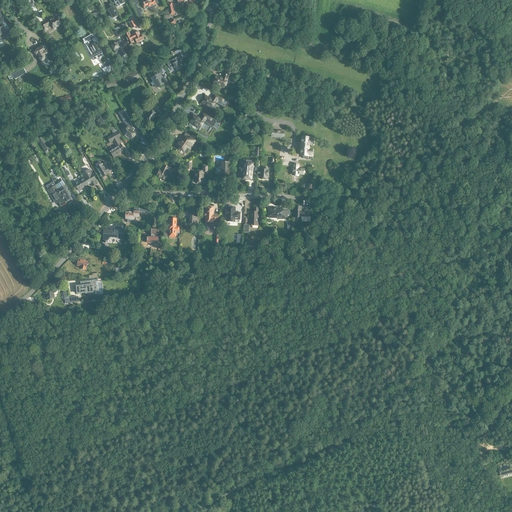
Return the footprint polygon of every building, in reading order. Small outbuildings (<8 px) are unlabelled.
[(151,9),(156,7),(156,6),(156,4),(160,3),(158,0),(144,0),(141,1),(145,9),(149,7),(150,8),(151,9)] [(108,10),(109,12),(110,12),(113,19),(118,16),(111,3),(107,5),(109,9),(108,10)] [(165,16),(174,14),(172,3),(168,4),(169,11),(163,13),(165,16)] [(136,4),(133,5),(142,23),(145,21),(143,18),(141,13),(143,11),(142,9),(140,10),(139,10),(136,4)] [(51,20),(41,25),(44,30),(47,29),(46,26),(51,23),(54,28),(61,24),(58,17),(51,20)] [(9,37),(15,34),(11,28),(6,32),(9,37)] [(141,34),(140,35),(139,32),(131,36),(129,33),(124,35),(129,45),(134,42),(133,39),(135,38),(137,43),(144,40),(141,34)] [(91,35),(82,39),(87,48),(91,56),(93,55),(94,58),(98,55),(100,58),(104,55),(99,48),(98,48),(97,46),(98,45),(97,42),(95,43),(91,35)] [(112,46),(111,46),(114,51),(115,52),(116,53),(119,52),(122,57),(127,55),(123,47),(121,48),(120,47),(117,42),(111,45),(112,46)] [(36,56),(37,55),(41,63),(48,59),(46,55),(49,54),(48,51),(45,45),(34,50),(35,51),(34,51),(36,56)] [(181,51),(179,47),(171,52),(173,56),(181,51)] [(175,69),(175,70),(181,68),(180,65),(182,64),(180,61),(179,62),(178,60),(180,60),(178,57),(167,62),(169,68),(168,69),(170,73),(174,71),(173,70),(175,69)] [(166,72),(162,65),(157,67),(161,74),(166,72)] [(26,73),(23,67),(7,76),(9,80),(13,78),(14,79),(26,73)] [(135,70),(122,78),(127,87),(140,80),(135,70)] [(213,82),(214,82),(213,84),(224,88),(227,81),(228,81),(231,72),(225,70),(222,78),(216,76),(215,78),(213,82)] [(165,83),(160,74),(152,78),(157,88),(160,86),(161,87),(164,85),(164,84),(165,83)] [(114,78),(105,83),(109,90),(118,85),(116,82),(120,80),(118,77),(115,79),(114,78)] [(291,87),(285,95),(288,97),(294,89),(291,87)] [(148,100),(150,102),(151,100),(150,97),(144,94),(141,99),(139,98),(137,100),(139,101),(138,103),(144,106),(148,100)] [(201,103),(212,109),(216,102),(217,103),(218,100),(223,103),(224,99),(214,94),(211,99),(206,96),(201,103)] [(129,118),(124,110),(119,113),(124,121),(125,120),(127,119),(129,118)] [(151,122),(157,114),(151,110),(148,114),(147,113),(144,117),(148,120),(147,121),(150,123),(151,122)] [(190,122),(200,129),(204,122),(205,123),(207,120),(211,122),(213,119),(203,113),(200,118),(194,115),(190,122)] [(126,124),(121,127),(122,129),(121,129),(124,134),(125,135),(125,136),(128,138),(129,137),(131,139),(133,137),(134,138),(135,135),(135,134),(132,132),(133,130),(132,129),(133,127),(129,121),(128,121),(127,119),(125,120),(126,122),(125,123),(126,124)] [(110,151),(114,158),(125,151),(120,144),(116,138),(121,136),(118,131),(117,131),(114,126),(111,129),(113,134),(114,133),(114,134),(108,138),(110,142),(114,140),(117,146),(113,148),(114,149),(110,151)] [(272,131),(272,137),(275,137),(275,138),(280,139),(280,138),(283,138),(284,132),(272,131)] [(303,137),(302,137),(300,155),(303,156),(303,158),(307,159),(307,156),(308,156),(308,155),(312,155),(313,155),(313,151),(312,151),(312,150),(308,150),(308,149),(309,145),(309,144),(313,145),(313,144),(314,144),(314,140),(313,140),(313,139),(309,139),(309,138),(309,137),(308,136),(304,135),(303,136),(303,137)] [(186,147),(189,149),(196,140),(190,136),(187,141),(185,139),(181,136),(178,140),(179,140),(176,145),(179,147),(179,148),(184,151),(186,147)] [(45,140),(40,143),(45,152),(50,149),(45,140)] [(96,167),(102,177),(103,177),(103,178),(106,176),(105,175),(108,174),(107,173),(112,170),(109,165),(107,166),(105,162),(96,167)] [(221,177),(229,177),(230,162),(221,162),(221,177)] [(251,180),(252,177),(253,168),(252,167),(253,164),(245,162),(244,167),(240,166),(239,173),(243,174),(243,179),(247,180),(247,179),(251,180)] [(294,164),(293,174),(298,175),(298,174),(303,174),(304,173),(304,172),(304,171),(304,170),(304,169),(298,168),(299,165),(294,164)] [(179,172),(180,170),(174,167),(173,169),(165,165),(163,168),(162,169),(162,168),(161,170),(160,170),(159,171),(158,171),(157,174),(157,176),(165,180),(168,174),(171,175),(172,172),(178,174),(177,175),(180,176),(182,173),(179,172)] [(195,171),(195,178),(196,178),(196,183),(203,183),(203,179),(203,180),(203,176),(203,174),(208,174),(208,165),(203,165),(203,171),(195,171)] [(260,168),(258,168),(257,178),(259,178),(268,179),(268,176),(268,177),(269,171),(268,171),(268,169),(260,168)] [(82,174),(84,178),(88,185),(91,183),(92,186),(96,184),(95,181),(96,180),(92,174),(90,169),(82,174)] [(85,187),(84,187),(88,185),(84,178),(75,184),(79,191),(85,187)] [(67,192),(66,189),(67,189),(63,181),(56,185),(66,202),(72,199),(69,194),(70,194),(69,191),(67,192)] [(66,202),(56,185),(48,190),(55,201),(56,200),(58,203),(59,202),(61,206),(66,202)] [(195,217),(195,208),(186,207),(186,214),(190,214),(190,224),(196,224),(196,217),(195,217)] [(235,219),(240,219),(240,213),(235,213),(235,207),(227,207),(227,209),(227,211),(226,211),(226,214),(227,215),(227,216),(227,217),(228,217),(228,221),(235,221),(235,219)] [(274,209),(274,207),(269,207),(269,216),(278,216),(278,218),(287,218),(287,211),(282,211),(282,208),(277,208),(276,208),(276,209),(274,209)] [(308,210),(301,210),(301,207),(294,207),(294,217),(301,217),(301,216),(308,216),(308,210)] [(150,212),(150,209),(140,208),(134,208),(134,211),(128,210),(128,212),(126,212),(125,219),(128,219),(128,222),(133,223),(134,217),(139,217),(139,212),(147,213),(147,212),(150,212)] [(212,225),(212,222),(213,222),(213,220),(218,221),(218,215),(213,214),(213,208),(206,208),(206,212),(205,212),(205,218),(205,222),(205,225),(206,226),(207,227),(210,227),(211,227),(211,226),(212,226),(212,225)] [(250,212),(250,225),(258,226),(259,208),(254,208),(254,212),(250,212)] [(169,224),(169,233),(169,234),(176,234),(176,233),(179,233),(179,227),(176,227),(176,218),(170,218),(170,224),(169,224)] [(104,230),(103,243),(106,243),(106,241),(110,237),(118,238),(117,239),(121,239),(124,239),(124,229),(121,229),(121,228),(115,227),(114,231),(110,230),(110,231),(108,231),(108,230),(104,230)] [(243,228),(240,228),(240,231),(234,231),(234,236),(241,237),(242,231),(243,231),(243,228)] [(151,237),(147,237),(142,237),(141,245),(158,246),(159,230),(152,229),(151,237)] [(88,261),(79,259),(77,266),(80,267),(80,268),(86,270),(88,261)] [(78,287),(76,288),(77,294),(93,292),(92,287),(93,287),(93,286),(96,286),(95,280),(80,282),(81,286),(78,286),(78,287)] [(52,290),(45,291),(47,299),(54,298),(52,290)] [(511,472),(511,450),(511,451),(507,454),(509,461),(498,464),(501,476),(511,472)]
